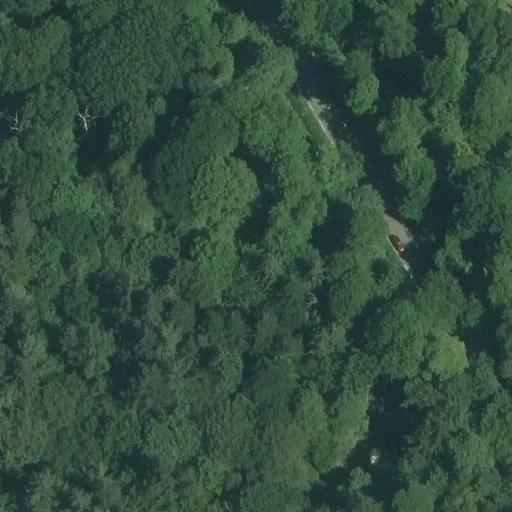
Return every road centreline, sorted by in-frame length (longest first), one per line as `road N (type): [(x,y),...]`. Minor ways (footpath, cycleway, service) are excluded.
road 1 (tertiary): [(511,423),(261,0)]
road 2 (track): [(0,412),(303,187)]
road 3 (track): [(303,187),(439,84),(511,107)]
